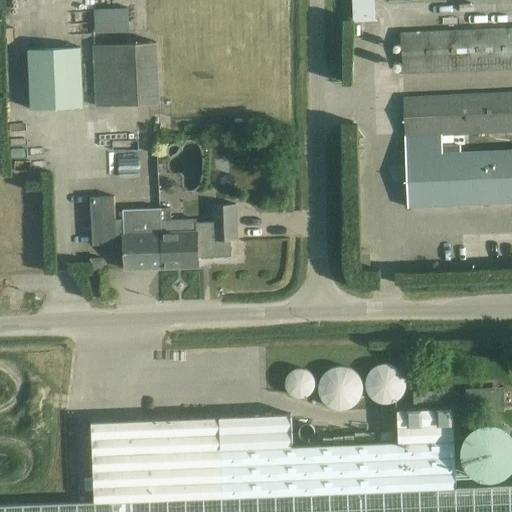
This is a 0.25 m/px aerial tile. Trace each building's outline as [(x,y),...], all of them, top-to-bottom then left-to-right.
[(353,0),(354,18),(377,17),(375,0),(353,0)] [(92,10),(94,34),(131,31),(129,7),(92,10)] [(511,28),(401,34),(403,72),(511,66),(511,94),(404,98),(408,206),(511,201),(511,150),(462,152),(461,144),(443,145),(443,133),(511,130),(511,28)] [(94,44),(97,106),(160,103),(157,42),(94,44)] [(31,108),(84,106),(81,47),(28,49),(31,108)] [(150,120),(131,120),(131,139),(151,139),(150,120)] [(74,140),(74,166),(83,166),(83,140),(74,140)] [(134,164),(154,164),(153,145),(134,145),(134,164)] [(115,196),(92,197),(94,244),(118,243),(118,234),(125,234),(127,268),(164,267),(161,207),(124,208),(124,219),(116,219),(115,196)] [(172,207),(161,207),(164,267),(199,266),(199,257),(232,256),(231,240),(238,240),(236,204),(213,204),(214,225),(198,225),(198,220),(172,221),(172,207)] [(103,258),(91,258),(92,270),(103,269),(103,258)] [(95,501),(0,505),(0,511),(511,511),(511,484),(457,487),(455,439),(454,407),(397,409),(399,441),(358,443),(293,445),(292,425),(292,414),(268,415),(220,416),(92,421),(95,501)] [(462,451),(462,453),(462,456),(463,461),(465,465),(468,469),(472,473),(476,476),(481,478),(485,479),(490,480),(495,479),(500,478),(505,476),(509,473),(511,469),(511,431),(509,429),(505,426),(500,424),(495,422),(490,422),(485,422),(481,424),(476,426),(472,429),(468,432),(465,436),(463,441),(462,446),(462,451)]
